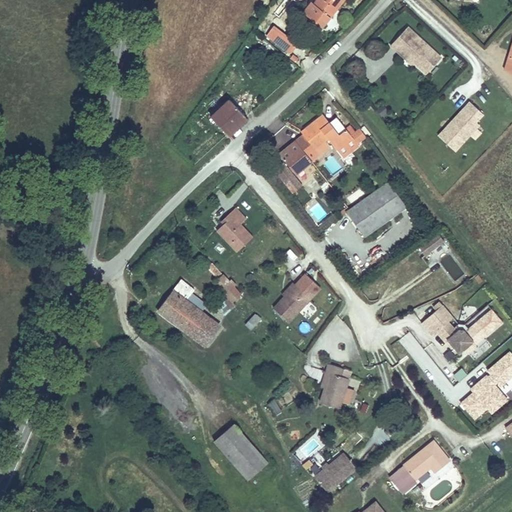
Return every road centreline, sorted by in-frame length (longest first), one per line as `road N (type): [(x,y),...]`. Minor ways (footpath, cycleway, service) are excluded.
road 1 (residential): [(88,255),(106,261),(386,0)]
road 2 (track): [(323,62),(511,306)]
road 3 (primary): [(133,0),(88,255)]
road 4 (primary): [(88,255),(0,483)]
